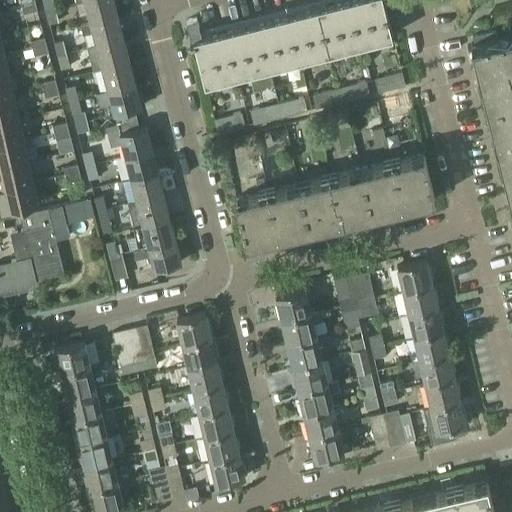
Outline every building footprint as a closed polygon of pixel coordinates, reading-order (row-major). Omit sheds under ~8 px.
[(38,0),(24,4),(26,11),(40,8),(38,0)] [(56,6),(54,0),(45,0),(48,8),(56,6)] [(89,12),(91,22),(118,15),(114,0),(81,0),(77,1),(80,14),(89,12)] [(344,41),(345,46),(362,41),(361,37),(375,33),(376,38),(393,34),(384,0),(336,0),(202,34),(200,26),(197,16),(187,19),(191,38),(190,38),(191,41),(195,40),(205,81),(207,81),(206,76),(220,72),(221,77),(238,73),(237,68),(251,65),(252,69),(269,65),(268,60),(282,57),(283,61),(300,57),(299,52),(313,49),(314,54),(331,49),(330,45),(344,41)] [(60,21),(56,6),(48,8),(51,23),(60,21)] [(91,22),(81,24),(87,46),(124,37),(118,15),(91,22)] [(472,43),(488,105),(511,98),(511,32),(497,36),(496,29),(473,35),(474,42),(472,43)] [(32,38),(34,46),(49,43),(47,35),(32,38)] [(93,69),(103,66),(130,59),(124,37),(87,46),(93,69)] [(56,41),(59,54),(68,51),(65,39),(56,41)] [(49,43),(34,46),(36,54),(51,51),(49,43)] [(68,51),(59,54),(62,68),(71,66),(68,51)] [(103,66),(109,89),(135,81),(130,59),(103,66)] [(376,77),(379,91),(406,84),(403,70),(376,77)] [(0,99),(12,97),(8,75),(0,76),(0,99)] [(43,81),(45,89),(59,85),(57,78),(43,81)] [(367,79),(341,86),(344,100),(371,93),(367,79)] [(112,102),(117,122),(137,117),(134,107),(142,105),(135,81),(109,89),(97,92),(101,105),(112,102)] [(67,86),(71,99),(80,97),(77,84),(67,86)] [(59,85),(45,89),(47,96),(61,93),(59,85)] [(344,100),(341,86),(314,93),(317,107),(344,100)] [(305,95),(278,102),(281,116),(309,109),(305,95)] [(0,121),(17,118),(12,97),(0,99),(0,121)] [(80,97),(71,99),(74,112),(84,110),(80,97)] [(511,98),(488,105),(504,167),(511,165),(511,98)] [(281,116),(278,102),(251,108),(254,122),(281,116)] [(215,117),(219,131),(246,125),(242,111),(215,117)] [(401,113),(386,117),(391,134),(406,130),(401,113)] [(123,144),(125,154),(152,147),(146,124),(139,126),(137,117),(117,122),(106,125),(111,147),(123,144)] [(0,143),(22,139),(17,118),(0,121),(0,143)] [(54,123),(56,131),(70,128),(68,120),(54,123)] [(383,127),(374,129),(376,142),(386,140),(383,127)] [(70,128),(56,131),(58,139),(72,135),(70,128)] [(283,128),(270,132),(272,141),(285,138),(283,128)] [(0,165),(27,160),(22,139),(0,143),(0,165)] [(125,154),(131,176),(158,169),(152,147),(125,154)] [(84,151),(88,164),(97,162),(93,148),(84,151)] [(423,153),(362,167),(372,211),(434,197),(435,197),(424,152),(423,152),(423,153)] [(0,188),(32,181),(27,160),(0,165),(0,188)] [(65,166),(67,173),(81,170),(79,162),(65,166)] [(97,162),(88,164),(91,177),(100,175),(97,162)] [(362,167),(300,182),(310,226),(372,211),(362,167)] [(122,179),(128,201),(164,192),(158,169),(131,176),(122,179)] [(81,170),(67,173),(69,181),(83,177),(81,170)] [(263,178),(256,179),(259,190),(266,188),(263,178)] [(32,181),(0,188),(0,202),(2,202),(4,210),(37,203),(32,181)] [(310,226),(300,182),(237,197),(237,196),(236,197),(247,241),(248,241),(310,226)] [(128,201),(134,224),(170,215),(164,192),(128,201)] [(96,196),(100,209),(108,206),(105,194),(96,196)] [(17,258),(0,261),(0,294),(38,286),(36,278),(65,271),(56,237),(70,234),(67,220),(95,213),(90,196),(49,206),(20,213),(24,228),(11,231),(17,258)] [(108,206),(100,209),(103,223),(112,221),(108,206)] [(137,236),(128,238),(131,251),(136,250),(140,249),(140,247),(176,238),(170,215),(134,224),(137,236)] [(107,241),(111,256),(121,253),(117,238),(107,241)] [(176,238),(140,247),(140,249),(136,250),(138,258),(151,254),(155,268),(181,261),(176,238)] [(121,253),(111,256),(117,277),(129,274),(124,256),(121,256),(121,253)] [(398,264),(404,288),(433,281),(432,279),(433,279),(430,267),(429,267),(429,266),(427,266),(426,260),(428,260),(427,258),(398,264)] [(358,272),(357,272),(362,294),(374,291),(368,269),(367,270),(367,271),(358,273),(358,272)] [(347,274),(345,275),(350,297),(357,295),(362,294),(357,272),(355,272),(356,274),(347,276),(347,274)] [(334,277),(340,299),(350,297),(345,275),(344,275),(344,277),(336,279),(336,277),(334,277)] [(404,288),(409,312),(438,305),(438,303),(439,302),(436,290),(435,290),(435,289),(433,290),(431,284),(433,283),(433,281),(404,288)] [(281,315),(282,317),(311,311),(305,286),(276,294),(277,296),(279,295),(280,302),(278,302),(278,303),(277,303),(280,315),(281,315)] [(357,295),(360,307),(376,303),(374,291),(362,294),(357,295)] [(340,299),(343,311),(360,307),(357,295),(350,297),(340,299)] [(376,303),(360,307),(362,315),(378,311),(376,303)] [(409,312),(415,335),(444,328),(443,326),(444,326),(442,313),(440,314),(440,313),(438,313),(437,307),(439,307),(438,305),(409,312)] [(360,307),(343,311),(347,327),(361,324),(359,316),(362,315),(360,307)] [(287,339),(287,341),(317,334),(313,319),(322,317),(320,309),(311,311),(282,317),(282,319),(284,319),(286,325),(284,325),(284,326),(283,327),(286,339),(287,339)] [(177,317),(183,341),(212,334),(211,332),(212,332),(210,319),(208,320),(208,319),(206,319),(205,313),(207,313),(206,310),(177,317)] [(137,324),(136,325),(141,348),(153,345),(147,322),(146,322),(146,323),(137,325),(137,324)] [(126,327),(124,327),(129,350),(135,349),(141,348),(136,325),(135,325),(135,326),(126,328),(126,327)] [(113,330),(118,353),(129,350),(124,327),(123,327),(124,329),(115,331),(115,330),(113,330)] [(415,335),(420,358),(449,352),(449,349),(450,349),(447,337),(446,337),(446,336),(444,337),(442,330),(444,330),(444,328),(415,335)] [(369,335),(372,345),(385,342),(382,331),(369,335)] [(183,341),(188,364),(217,358),(217,355),(218,355),(215,343),(214,343),(214,342),(212,343),(210,337),(212,336),(212,334),(183,341)] [(293,362),(293,364),(322,357),(317,334),(287,341),(288,343),(290,342),(291,348),(289,349),(290,350),(288,350),(291,362),(293,362)] [(350,339),(353,350),(366,347),(363,336),(350,339)] [(61,368),(61,370),(90,363),(85,339),(55,346),(56,348),(58,348),(59,354),(57,355),(58,356),(56,356),(59,368),(61,368)] [(385,342),(372,345),(374,356),(387,353),(385,342)] [(135,349),(138,360),(156,356),(153,345),(141,348),(135,349)] [(366,347),(353,350),(356,361),(369,358),(366,347)] [(118,353),(121,364),(138,360),(135,349),(129,350),(118,353)] [(420,358),(426,382),(455,375),(454,373),(456,372),(453,360),(452,360),(451,360),(449,360),(448,354),(450,353),(449,352),(420,358)] [(156,356),(138,360),(140,368),(158,364),(156,356)] [(298,385),(299,388),(328,381),(322,357),(293,364),(293,366),(295,366),(297,372),(295,372),(295,373),(294,373),(297,386),(298,385)] [(188,364),(194,388),(223,381),(222,379),(224,378),(221,366),(220,367),(219,366),(217,366),(216,360),(218,359),(217,358),(188,364)] [(138,360),(121,364),(123,373),(140,368),(138,360)] [(66,391),(67,393),(96,387),(90,363),(61,370),(61,372),(63,371),(65,378),(63,378),(63,379),(62,379),(65,391),(66,391)] [(426,382),(431,405),(461,398),(460,396),(461,396),(458,384),(457,384),(457,383),(455,383),(453,377),(455,377),(455,375),(426,382)] [(380,381),(383,392),(395,389),(393,378),(380,381)] [(328,381),(299,388),(299,389),(301,389),(302,395),(300,396),(301,396),(300,397),(302,409),(304,409),(304,411),(333,404),(331,392),(338,391),(335,379),(328,381)] [(194,388),(199,411),(228,404),(228,402),(229,402),(226,390),(225,390),(225,389),(223,389),(221,383),(223,383),(223,381),(194,388)] [(362,385),(364,396),(377,393),(375,382),(362,385)] [(148,388),(151,398),(162,396),(159,385),(148,388)] [(72,415),(72,417),(101,410),(96,387),(67,393),(67,395),(69,395),(70,401),(69,401),(69,402),(68,403),(71,415),(72,415)] [(130,392),(133,402),(144,400),(142,389),(130,392)] [(395,389),(383,392),(385,403),(398,400),(395,389)] [(377,393),(364,396),(367,407),(380,404),(377,393)] [(162,396),(151,398),(153,409),(165,406),(162,396)] [(461,398),(431,405),(437,429),(466,422),(466,419),(467,419),(464,407),(463,407),(462,406),(461,407),(459,401),(461,400),(461,398)] [(144,400),(133,402),(135,413),(147,410),(144,400)] [(309,432),(310,434),(339,427),(336,414),(342,412),(339,402),(333,404),(304,411),(305,413),(307,412),(308,419),(306,419),(306,420),(305,420),(308,432),(309,432)] [(199,411),(205,435),(234,428),(233,425),(235,425),(232,413),(231,413),(230,412),(228,413),(227,407),(229,406),(228,404),(199,411)] [(387,410),(395,443),(406,441),(399,407),(387,410)] [(77,438),(78,440),(107,433),(101,410),(72,417),(73,419),(75,418),(76,424),(74,425),(74,426),(73,426),(76,438),(77,438)] [(370,414),(377,447),(389,445),(381,412),(370,414)] [(339,427),(310,434),(310,436),(312,436),(314,442),(312,442),(312,443),(311,443),(314,456),(315,455),(315,458),(344,451),(339,427)] [(205,435),(210,458),(240,451),(239,449),(240,449),(237,436),(236,437),(236,436),(234,436),(233,430),(234,430),(234,428),(205,435)] [(159,435),(162,446),(173,443),(171,432),(159,435)] [(83,461),(83,464),(112,457),(107,433),(78,440),(78,442),(80,441),(82,448),(80,448),(80,449),(79,449),(82,462),(83,461)] [(141,439),(144,450),(156,447),(153,436),(141,439)] [(173,443),(162,446),(165,457),(176,454),(173,443)] [(156,447),(144,450),(147,461),(158,458),(156,447)] [(240,451),(210,458),(216,482),(245,475),(245,472),(246,472),(243,460),(242,460),(241,459),(240,460),(238,453),(240,453),(240,451)] [(88,485),(89,487),(118,480),(112,457),(83,464),(84,465),(86,465),(87,471),(85,472),(85,473),(84,473),(87,485),(88,485)] [(178,461),(166,463),(174,496),(186,493),(178,461)] [(168,498),(160,465),(149,468),(156,501),(168,498)] [(450,475),(441,478),(443,487),(453,485),(450,475)] [(495,511),(487,479),(425,494),(428,511),(495,511)] [(118,480),(89,487),(89,489),(91,488),(93,494),(91,495),(91,496),(90,496),(93,508),(94,508),(95,511),(124,504),(118,480)] [(403,489),(391,492),(393,500),(405,498),(403,489)] [(428,511),(425,494),(363,508),(363,511),(428,511)] [(502,497),(495,499),(497,510),(505,509),(502,497)] [(339,511),(337,503),(331,505),(332,511),(339,511)]
